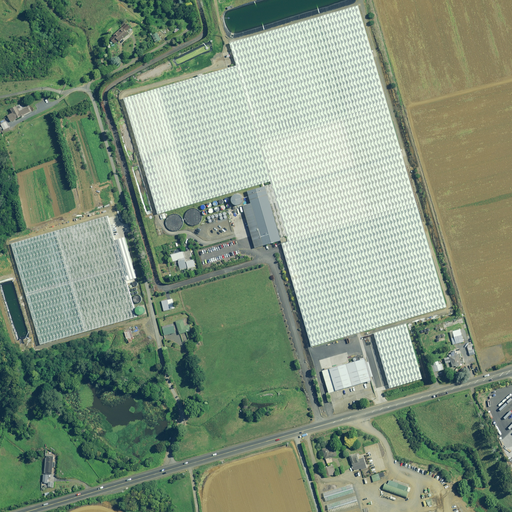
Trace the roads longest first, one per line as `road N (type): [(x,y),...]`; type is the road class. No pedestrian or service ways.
road 1 (primary): [(24,511),(505,372)]
road 2 (track): [(173,468),(179,399),(95,106),(88,92),(75,89),(14,123)]
road 3 (unknown): [(303,430),(318,479),(378,485),(391,462),(381,441),(349,417)]
road 4 (track): [(88,92),(90,82),(189,30),(188,13),(174,0)]
